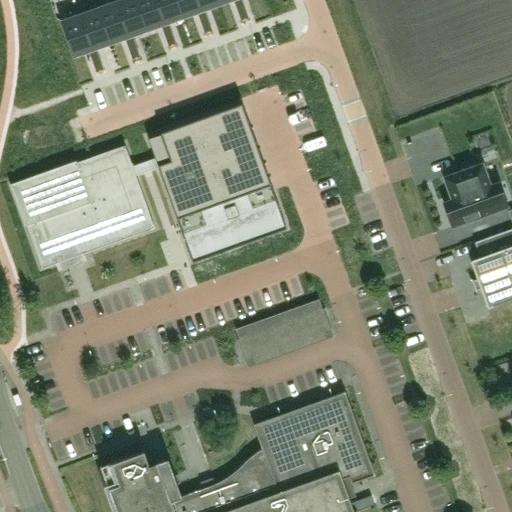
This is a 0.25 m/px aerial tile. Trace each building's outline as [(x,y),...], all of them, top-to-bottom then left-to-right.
[(135,0),(117,0),(116,1),(129,37),(133,35),(147,30),(135,0)] [(156,0),(135,0),(147,30),(161,25),(165,24),(156,0)] [(176,0),(156,0),(165,24),(169,22),(183,17),(176,0)] [(197,0),(176,0),(183,17),(197,12),(201,11),(197,0)] [(217,0),(197,0),(201,11),(205,9),(219,4),(217,0)] [(233,0),(237,10),(245,7),(242,0),(233,0)] [(116,1),(98,7),(111,43),(125,38),(129,37),(116,1)] [(98,7),(80,14),(93,50),(97,48),(111,43),(98,7)] [(245,7),(237,10),(241,21),(249,18),(245,7)] [(201,11),(197,12),(201,23),(209,20),(205,9),(201,11)] [(80,14),(60,20),(73,57),(88,51),(93,50),(80,14)] [(209,20),(201,23),(205,34),(213,31),(209,20)] [(165,24),(161,25),(165,36),(173,33),(169,22),(165,24)] [(173,33),(165,36),(168,47),(177,44),(173,33)] [(129,37),(125,38),(128,49),(137,46),(133,35),(129,37)] [(137,46),(128,49),(132,60),(140,57),(137,46)] [(93,50),(88,51),(92,62),(100,59),(97,48),(93,50)] [(100,59),(92,62),(96,73),(104,70),(100,59)] [(155,158),(133,166),(136,175),(158,167),(193,263),(287,229),(242,103),(148,137),(155,158)] [(125,145),(13,185),(42,268),(155,228),(125,145)] [(453,227),(507,207),(499,183),(490,186),(482,163),(444,177),(452,200),(444,203),(453,227)] [(473,280),(476,290),(481,289),(487,307),(511,298),(511,228),(475,242),(480,257),(470,260),(477,279),(473,280)] [(132,288),(141,308),(153,302),(145,283),(132,288)] [(319,299),(235,329),(240,342),(324,312),(319,299)] [(149,464),(144,450),(100,466),(116,511),(354,511),(352,505),(342,479),(348,477),(351,484),(366,478),(375,475),(345,391),(327,398),(322,400),(253,424),(262,448),(254,454),(248,458),(243,463),(238,468),(233,473),(227,477),(221,480),(215,483),(213,477),(200,482),(202,488),(194,491),(181,496),(177,484),(174,476),(168,457),(149,464)] [(376,502),(373,493),(359,498),(363,507),(376,502)]
